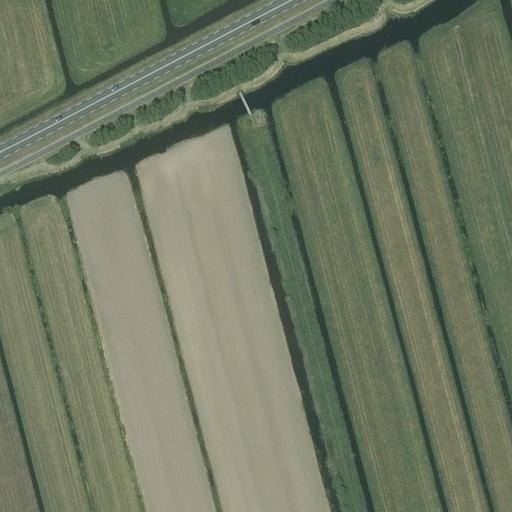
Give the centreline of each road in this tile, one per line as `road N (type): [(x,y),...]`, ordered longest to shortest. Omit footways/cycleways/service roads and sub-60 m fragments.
road 1 (unclassified): [(0,175),(336,0)]
road 2 (primary): [(0,152),(293,0)]
